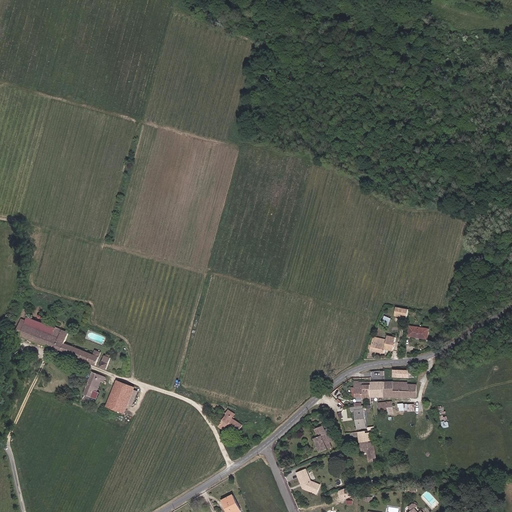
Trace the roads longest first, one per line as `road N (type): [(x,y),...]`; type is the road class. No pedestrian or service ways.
road 1 (residential): [(266,443),(345,374),(434,353),(511,311)]
road 2 (residential): [(162,511),(266,443)]
